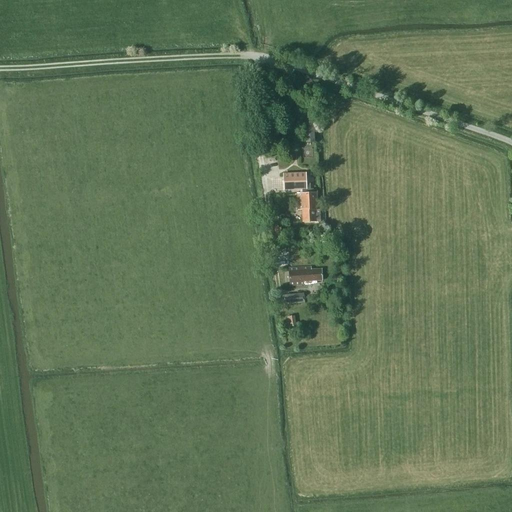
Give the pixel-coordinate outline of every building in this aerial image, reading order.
[(304,118),(306,143),(315,142),(314,118),(304,118)] [(307,193),(306,173),(283,174),(283,190),(302,189),(302,193),(297,193),(297,210),(302,209),(302,222),(315,222),(320,222),(320,210),(317,210),(316,193),(307,193)] [(311,270),(311,267),(288,268),(289,285),(312,284),(312,281),(322,281),(322,269),(311,270)] [(304,304),(304,294),(284,295),(285,305),(304,304)] [(296,326),(295,315),(287,317),(289,327),(296,326)]
